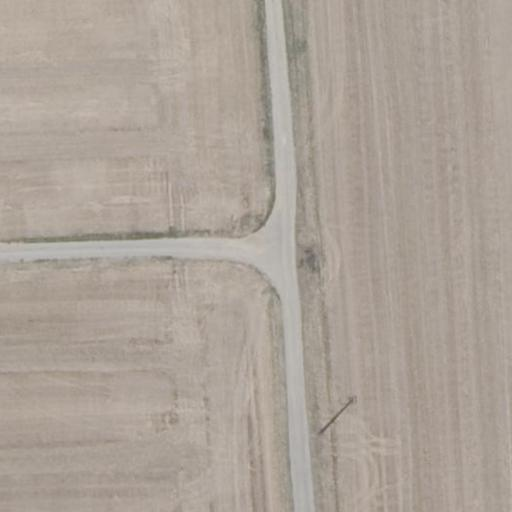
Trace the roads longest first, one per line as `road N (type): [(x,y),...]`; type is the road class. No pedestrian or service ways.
road 1 (track): [(279,0),(312,511)]
road 2 (track): [(0,265),(298,258)]
